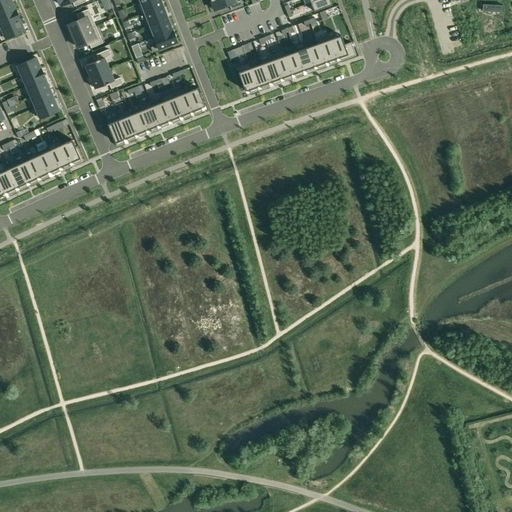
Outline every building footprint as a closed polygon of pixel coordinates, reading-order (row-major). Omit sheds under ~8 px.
[(11,0),(7,0),(0,3),(0,15),(15,9),(11,0)] [(160,0),(147,0),(138,3),(143,15),(163,7),(160,0)] [(210,0),(215,10),(229,5),(231,10),(243,6),(240,0),(238,1),(237,0),(210,0)] [(332,4),(330,0),(317,0),(310,3),(314,11),(332,4)] [(483,4),(483,11),(503,12),(503,6),(483,4)] [(145,19),(147,26),(168,18),(163,7),(143,15),(140,16),(142,20),(145,19)] [(15,9),(0,15),(0,27),(20,19),(19,19),(20,19),(15,9)] [(75,21),(68,24),(73,36),(96,26),(88,9),(76,14),(79,20),(78,20),(75,21)] [(123,9),(118,11),(121,19),(126,17),(123,9)] [(325,10),(319,13),(322,20),(328,18),(325,10)] [(152,38),(172,30),(168,18),(147,26),(152,38)] [(20,19),(0,27),(0,37),(1,40),(24,30),(20,19)] [(96,26),(73,36),(77,47),(85,44),(88,43),(89,42),(91,48),(103,43),(96,26)] [(177,43),(172,30),(152,38),(155,46),(151,47),(153,52),(177,43)] [(328,34),(327,35),(337,62),(336,58),(339,56),(339,57),(341,61),(356,55),(351,42),(344,45),(340,35),(329,39),(328,34)] [(327,35),(316,39),(326,66),(325,62),(328,60),(329,65),(337,62),(327,35)] [(317,43),(306,47),(314,70),(315,70),(313,66),(317,64),(318,69),(326,66),(316,39),(315,39),(317,43)] [(247,44),(242,46),(245,53),(250,51),(247,44)] [(235,49),(237,56),(245,53),(242,46),(235,49)] [(306,47),(295,51),(303,74),(304,74),(302,70),(305,69),(307,73),(314,70),(306,47)] [(99,60),(85,66),(90,77),(109,69),(104,58),(111,55),(108,49),(96,54),(99,60)] [(282,51),(271,55),(281,82),(279,78),(283,77),(284,81),(292,78),(282,51)] [(283,51),(282,51),(292,78),(291,74),(294,73),(296,77),(303,74),(295,51),(284,55),(283,51)] [(138,64),(148,60),(145,54),(136,58),(138,64)] [(272,60),(261,63),(269,86),(270,86),(268,82),(271,81),(272,81),(273,85),(281,82),(271,55),(270,55),(272,60)] [(36,57),(17,65),(22,76),(40,68),(36,57)] [(248,63),(236,67),(245,90),(249,89),(250,93),(258,90),(248,63)] [(249,63),(248,63),(258,90),(257,86),(260,85),(262,89),(269,86),(261,63),(250,67),(249,63)] [(40,68),(22,76),(26,86),(45,78),(41,68),(40,68)] [(109,69),(90,77),(95,88),(108,83),(111,88),(123,83),(120,77),(113,80),(109,69)] [(45,78),(26,86),(31,97),(49,89),(45,78)] [(138,86),(133,88),(134,92),(136,96),(141,93),(138,86)] [(184,87),(173,92),(184,119),(191,116),(190,111),(193,110),(194,114),(195,114),(184,87)] [(184,87),(195,114),(202,111),(201,107),(205,105),(197,87),(186,92),(184,87)] [(49,89),(31,97),(35,107),(54,99),(49,89)] [(117,91),(109,94),(112,100),(119,97),(117,91)] [(173,92),(162,96),(173,123),(180,120),(178,116),(182,115),(183,119),(184,119),(173,92)] [(151,101),(161,128),(169,125),(167,121),(171,119),(172,123),(173,123),(162,96),(161,97),(163,101),(153,105),(151,101)] [(104,105),(101,98),(96,100),(99,107),(104,105)] [(54,99),(35,107),(40,118),(59,110),(54,99)] [(151,101),(140,105),(150,132),(158,129),(156,125),(159,124),(161,128),(151,101)] [(129,110),(128,110),(139,137),(147,134),(145,130),(148,128),(150,132),(140,105),(139,106),(141,110),(131,114),(129,110)] [(128,110),(117,114),(128,141),(136,138),(134,134),(137,133),(139,137),(128,110)] [(118,117),(107,121),(117,146),(125,143),(123,139),(126,137),(128,141),(117,114),(117,115),(118,117)] [(59,122),(52,126),(53,129),(54,131),(62,128),(59,122)] [(59,140),(58,140),(70,166),(71,166),(69,162),(72,161),(74,165),(82,161),(72,139),(61,144),(59,140)] [(12,140),(7,143),(9,147),(9,149),(15,146),(13,141),(12,140)] [(58,140),(47,145),(60,171),(58,167),(61,166),(63,170),(70,166),(58,140)] [(48,147),(38,152),(49,176),(47,172),(50,171),(52,175),(60,171),(47,145),(48,147)] [(38,152),(27,157),(38,181),(36,177),(39,176),(41,180),(49,176),(38,152)] [(16,162),(27,186),(25,182),(29,181),(30,185),(38,181),(27,157),(26,157),(27,160),(17,164),(16,162)] [(16,162),(5,167),(16,191),(15,187),(18,186),(20,190),(27,186),(16,162)] [(5,170),(0,172),(0,185),(5,196),(6,196),(4,192),(7,191),(9,195),(16,191),(5,167),(4,168),(5,170)]
